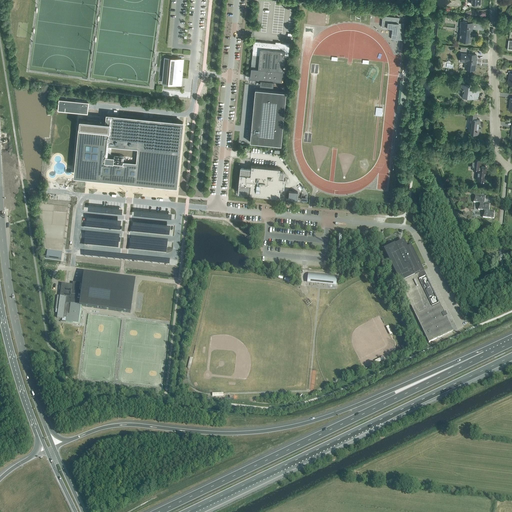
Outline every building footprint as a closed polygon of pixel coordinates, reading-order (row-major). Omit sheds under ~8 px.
[(399,17),(382,16),(381,27),(392,28),(391,39),(402,40),(404,23),(398,23),(399,17)] [(478,29),(479,23),(460,21),(460,27),(461,27),(459,40),(470,42),(471,36),(470,35),(471,28),(478,29)] [(282,81),(284,55),(288,55),(289,44),(280,43),(280,44),(279,44),(279,43),(277,43),(253,41),(250,78),(260,79),(259,85),(273,86),(273,81),(282,81)] [(475,70),(476,55),(466,53),(466,54),(461,53),(460,61),(465,62),(465,68),(475,70)] [(180,78),(182,60),(182,59),(171,58),(171,59),(167,58),(164,82),(169,83),(175,83),(180,84),(180,78)] [(476,98),(477,90),(470,89),(470,85),(458,83),(458,88),(463,89),(462,97),(476,98)] [(255,89),(250,142),(281,145),(286,92),(255,89)] [(87,113),(88,102),(59,99),(58,110),(87,113)] [(473,115),(473,112),(469,112),(468,122),(472,122),(470,133),(478,134),(480,120),(476,119),(476,116),(473,115)] [(80,119),(75,166),(87,167),(86,177),(121,180),(121,175),(129,175),(129,179),(134,180),(134,176),(177,180),(182,122),(106,114),(106,121),(80,119)] [(471,166),(471,168),(477,169),(476,180),(485,181),(485,174),(484,174),(485,172),(486,167),(481,166),(482,159),(472,158),(471,166)] [(248,168),(246,168),(246,167),(244,167),(244,168),(242,167),(242,168),(241,168),(240,172),(241,172),(240,173),(239,173),(238,183),(239,184),(239,185),(238,191),(238,192),(239,192),(247,193),(249,193),(249,194),(279,197),(280,190),(279,190),(279,188),(284,188),(285,178),(282,178),(283,176),(283,173),(283,172),(282,172),(280,171),(280,172),(280,168),(251,165),(250,169),(248,168)] [(289,191),(288,198),(297,199),(298,192),(289,191)] [(494,219),(495,212),(489,211),(490,204),(485,204),(485,197),(474,195),(474,203),(479,203),(478,210),(484,211),(483,218),(494,219)] [(453,331),(424,271),(411,245),(406,247),(403,242),(402,242),(400,241),(400,243),(396,245),(395,244),(383,249),(400,283),(429,343),(453,331)] [(337,275),(308,272),(307,281),(336,284),(337,275)] [(135,281),(84,274),(83,284),(73,283),(73,285),(71,285),(70,285),(67,284),(62,284),(60,296),(58,296),(56,310),(58,310),(57,318),(64,319),(64,318),(66,318),(66,322),(72,323),(77,323),(79,312),(80,313),(81,306),(130,313),(135,281)]
